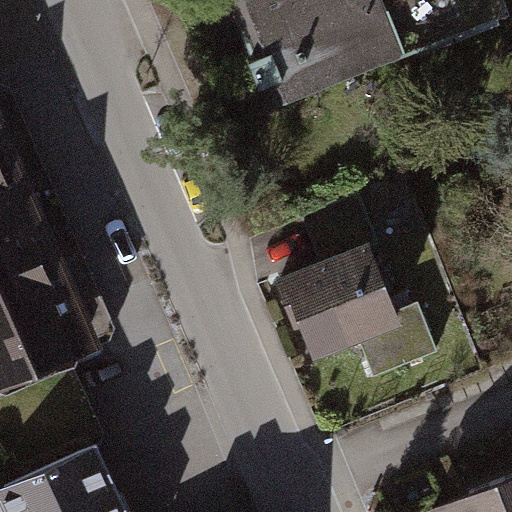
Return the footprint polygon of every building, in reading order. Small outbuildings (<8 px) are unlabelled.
[(391,0),(243,0),(286,104),(413,52),(391,0)] [(0,142),(0,395),(91,357),(0,142)] [(379,245),(286,278),(317,364),(366,346),(378,378),(447,353),(431,308),(405,317),(379,245)] [(129,511),(93,430),(0,470),(0,511),(129,511)] [(511,511),(511,479),(421,511),(511,511)]
